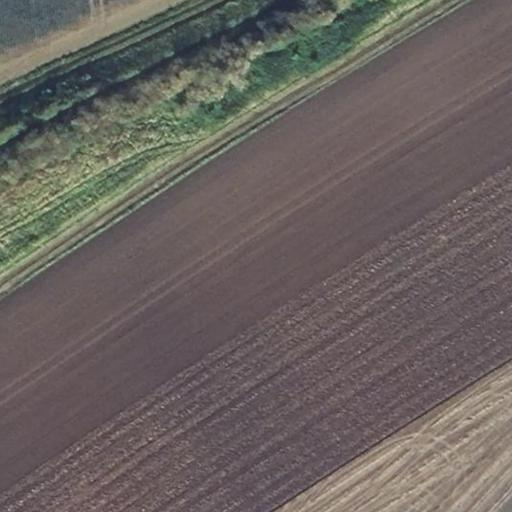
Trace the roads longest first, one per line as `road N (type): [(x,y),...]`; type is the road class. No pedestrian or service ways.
road 1 (track): [(0,284),(237,119),(451,0)]
road 2 (track): [(225,0),(0,113)]
